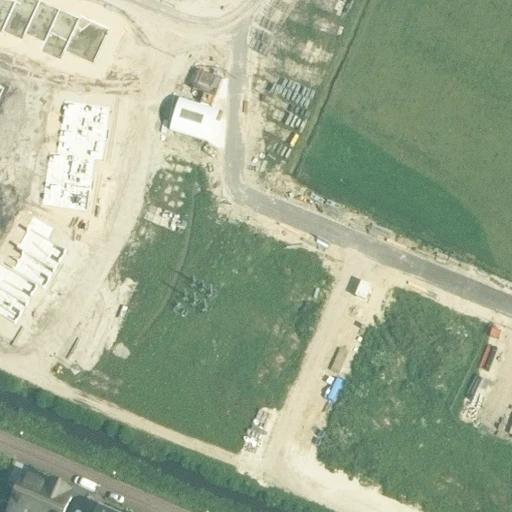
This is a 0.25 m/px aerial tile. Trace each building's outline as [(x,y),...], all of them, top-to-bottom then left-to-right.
[(0,0),(0,34),(1,35),(2,33),(1,33),(16,0),(0,0)] [(16,0),(1,33),(2,33),(22,42),(25,36),(24,35),(40,0),(38,0),(16,0)] [(40,0),(24,35),(25,36),(43,44),(44,44),(59,9),(40,0)] [(319,0),(337,12),(344,0),(319,0)] [(446,0),(435,0),(434,3),(445,8),(448,1),(446,0)] [(448,1),(445,8),(456,13),(459,5),(448,1)] [(390,6),(385,17),(393,21),(397,9),(390,6)] [(43,44),(39,52),(60,62),(64,54),(63,53),(79,18),(59,9),(44,44),(43,44)] [(79,18),(63,53),(64,54),(93,67),(110,30),(94,22),(80,15),(79,18)] [(476,15),(473,22),(484,27),(487,19),(476,15)] [(385,17),(381,29),(388,32),(393,21),(385,17)] [(487,19),(484,27),(495,31),(499,24),(487,19)] [(471,34),(466,45),(473,48),(478,37),(471,34)] [(274,39),(273,61),(311,63),(312,41),(274,39)] [(466,45),(461,56),(469,59),(473,48),(466,45)] [(370,55),(365,66),(372,69),(377,58),(370,55)] [(273,61),(272,83),(310,85),(311,63),(273,61)] [(511,64),(505,61),(498,76),(511,82),(511,64)] [(458,65),(453,76),(460,79),(465,68),(458,65)] [(365,66),(360,77),(368,80),(372,69),(365,66)] [(17,75),(13,82),(24,87),(28,80),(17,75)] [(453,76),(448,87),(456,90),(460,79),(453,76)] [(511,82),(498,76),(492,92),(511,100),(511,82)] [(28,80),(24,87),(35,92),(39,85),(28,80)] [(272,83),(271,105),(309,106),(310,85),(272,83)] [(80,89),(79,101),(87,102),(88,90),(80,89)] [(511,100),(492,92),(485,107),(511,118),(511,100)] [(445,96),(440,107),(447,110),(452,99),(445,96)] [(346,101),(343,108),(354,113),(357,105),(346,101)] [(41,103),(36,114),(43,117),(48,106),(41,103)] [(62,105),(58,132),(106,139),(107,131),(109,112),(62,105)] [(267,125),(267,126),(308,128),(309,106),(271,105),(270,125),(267,125)] [(440,107),(435,118),(443,121),(447,110),(440,107)] [(511,118),(485,107),(479,123),(511,136),(511,118)] [(343,108),(340,115),(351,120),(354,113),(343,108)] [(21,112),(17,123),(24,126),(29,115),(21,112)] [(36,114),(31,125),(38,128),(43,117),(36,114)] [(434,122),(429,133),(436,136),(441,125),(434,122)] [(17,123),(12,134),(19,137),(24,126),(17,123)] [(511,136),(479,123),(472,138),(507,153),(511,142),(511,136)] [(31,125),(26,135),(33,139),(38,128),(31,125)] [(267,126),(266,150),(307,152),(308,128),(267,126)] [(58,132),(54,157),(94,163),(94,165),(101,166),(104,147),(105,147),(106,139),(58,132)] [(26,135),(21,146),(28,150),(33,139),(26,135)] [(472,138),(465,155),(500,170),(507,153),(472,138)] [(7,143),(2,154),(10,157),(15,146),(7,143)] [(403,144),(400,151),(411,156),(415,148),(403,144)] [(426,153),(425,153),(437,158),(440,151),(429,146),(426,153)] [(415,148),(411,156),(423,160),(425,153),(426,153),(415,148)] [(440,151),(437,158),(447,162),(450,155),(440,151)] [(2,154),(0,159),(0,165),(5,168),(10,157),(2,154)] [(18,154),(13,165),(20,168),(25,157),(18,154)] [(47,156),(43,183),(91,190),(92,183),(94,165),(94,163),(54,157),(47,156)] [(455,157),(452,164),(463,169),(466,161),(455,157)] [(466,161),(463,169),(474,173),(477,166),(466,161)] [(13,165),(8,176),(15,179),(20,168),(13,165)] [(477,166),(474,173),(485,178),(488,171),(477,166)] [(390,167),(372,211),(392,220),(396,222),(421,232),(439,188),(415,177),(390,167)] [(488,171),(485,178),(496,183),(499,175),(488,171)] [(8,176),(3,187),(10,190),(15,179),(8,176)] [(43,183),(39,210),(86,217),(89,198),(90,198),(91,190),(43,183)] [(3,187),(0,193),(0,198),(5,201),(10,190),(3,187)] [(439,188),(421,232),(445,243),(452,246),(452,245),(470,252),(489,208),(463,198),(439,188)] [(209,343),(197,374),(230,387),(233,379),(240,382),(239,384),(270,396),(310,299),(312,300),(325,269),(278,250),(281,243),(250,230),(235,267),(242,270),(211,344),(209,343)] [(33,237),(21,257),(54,277),(66,256),(33,237)] [(10,275),(10,276),(37,292),(36,292),(42,296),(54,277),(21,257),(10,275)] [(4,272),(0,278),(0,295),(26,311),(31,302),(36,292),(37,292),(10,276),(10,275),(4,272)] [(359,277),(350,300),(368,308),(378,284),(359,277)] [(0,295),(0,323),(14,331),(20,319),(21,320),(26,311),(0,295)] [(372,317),(363,340),(375,346),(380,334),(400,342),(415,307),(394,298),(384,322),(372,317)] [(415,307),(400,342),(420,351),(435,315),(415,307)] [(435,315),(420,351),(440,359),(455,324),(435,315)] [(455,324),(440,359),(459,367),(454,379),(467,384),(477,361),(466,356),(476,332),(455,324)] [(395,380),(392,388),(403,392),(406,385),(395,380)] [(406,385),(403,392),(414,397),(417,389),(406,385)] [(377,388),(374,396),(385,401),(389,393),(377,388)] [(389,393),(385,401),(397,405),(400,398),(389,393)] [(417,405),(414,413),(425,418),(429,410),(417,405)] [(429,410),(425,418),(437,422),(440,414),(429,410)] [(342,411),(333,434),(345,439),(342,446),(335,464),(355,472),(370,437),(350,428),(355,416),(342,411)] [(471,430),(468,438),(479,442),(483,435),(471,430)] [(483,435),(479,442),(491,447),(494,439),(483,435)] [(370,437),(355,472),(375,481),(390,445),(370,437)] [(390,445),(375,481),(396,489),(399,482),(404,472),(407,464),(405,464),(409,453),(390,445)] [(404,472),(399,482),(419,490),(433,455),(413,446),(409,453),(405,464),(407,464),(404,472)] [(433,455),(419,490),(439,499),(447,481),(450,475),(463,481),(473,457),(459,451),(454,463),(433,455)] [(473,457),(463,481),(477,486),(467,510),(470,511),(491,511),(503,484),(482,475),(487,463),(473,457)] [(1,504),(0,506),(0,511),(38,511),(48,489),(47,488),(43,487),(45,483),(31,477),(29,481),(25,479),(13,508),(1,504)] [(511,511),(511,487),(503,484),(491,511),(511,511)] [(48,489),(38,511),(65,511),(71,499),(68,497),(69,495),(48,486),(47,488),(48,489)]
